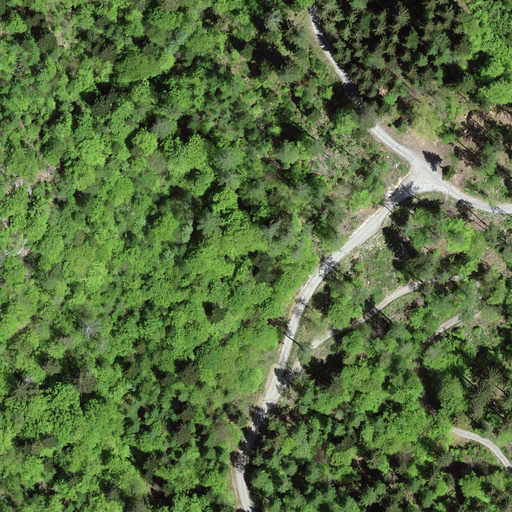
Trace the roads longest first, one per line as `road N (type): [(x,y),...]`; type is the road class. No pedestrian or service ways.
road 1 (track): [(511,470),(490,445),(436,418),(419,384),(420,348),(477,302),(470,279),(450,277),(393,295),(358,323),(314,340),(241,450),(246,511)]
road 2 (track): [(511,207),(465,198),(372,129),(315,25),(312,0)]
